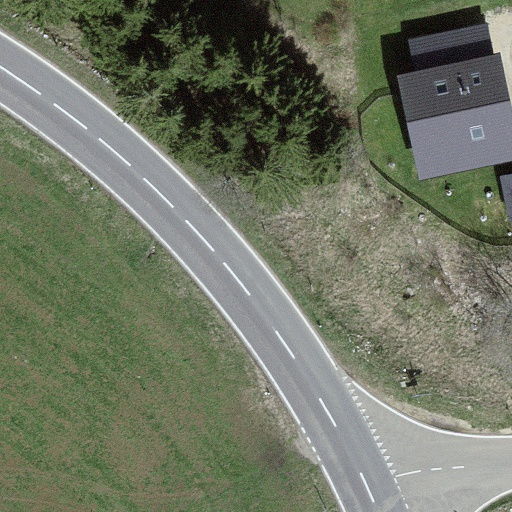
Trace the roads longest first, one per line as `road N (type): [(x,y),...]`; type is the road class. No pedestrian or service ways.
road 1 (secondary): [(365,483),(307,379),(230,270),(129,164),(0,66)]
road 2 (tertiary): [(511,462),(365,483)]
